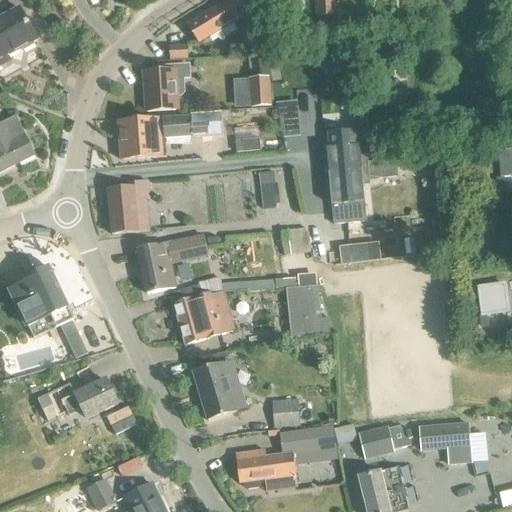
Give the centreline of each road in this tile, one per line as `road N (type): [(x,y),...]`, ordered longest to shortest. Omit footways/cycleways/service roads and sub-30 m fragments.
road 1 (residential): [(219,511),(74,213)]
road 2 (residential): [(74,213),(77,138),(93,90),(121,50),(186,0)]
